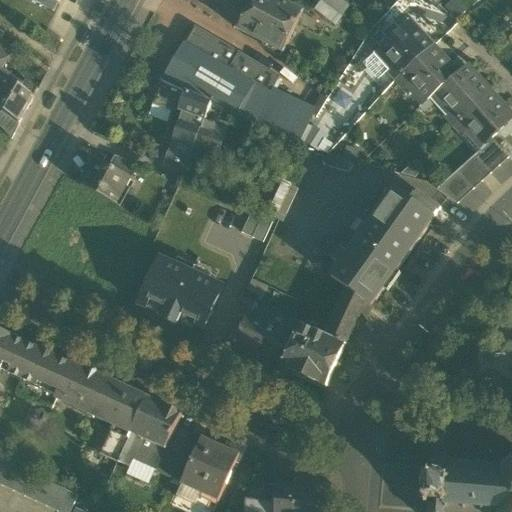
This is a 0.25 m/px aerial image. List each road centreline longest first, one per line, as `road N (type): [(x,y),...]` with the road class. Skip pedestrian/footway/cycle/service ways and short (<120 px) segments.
road 1 (residential): [(355,466),(0,291)]
road 2 (residential): [(511,205),(362,414),(355,466)]
road 3 (secondary): [(0,241),(131,0)]
